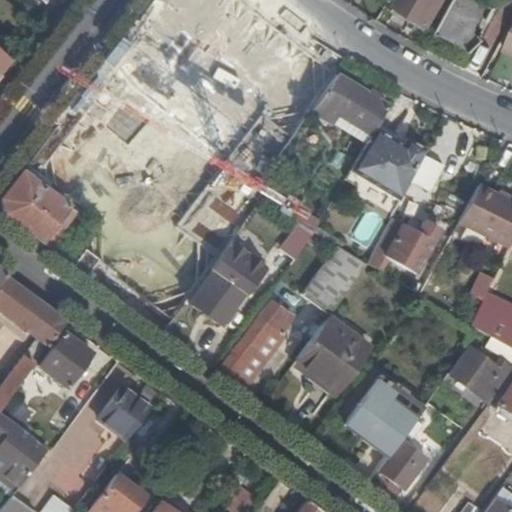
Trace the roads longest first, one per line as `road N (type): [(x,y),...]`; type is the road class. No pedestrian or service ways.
road 1 (tertiary): [(358,511),(0,251)]
road 2 (residential): [(511,123),(365,50),(300,0)]
road 3 (residential): [(104,0),(0,137)]
